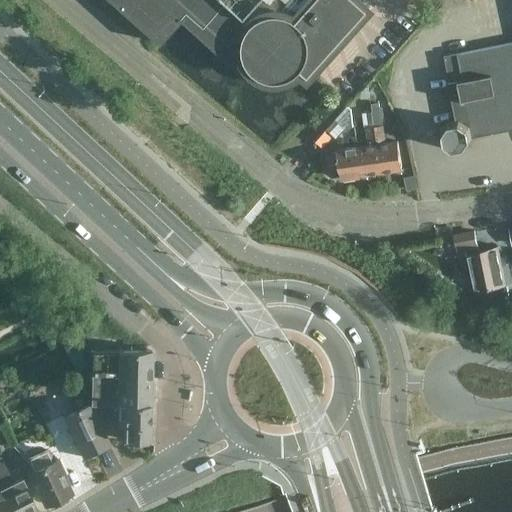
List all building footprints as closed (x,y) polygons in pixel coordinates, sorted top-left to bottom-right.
[(114,0),(162,43),(184,19),(248,77),(252,72),(260,78),(269,81),(279,82),(288,80),(297,76),(305,69),(309,73),(354,22),(353,22),(357,15),(358,7),(355,0),(114,0)] [(472,137),(511,128),(511,42),(444,57),(449,82),(447,82),(455,120),(446,120),(439,130),(442,145),(452,152),(465,149),(472,137)] [(383,125),(375,126),(382,172),(402,170),(398,141),(386,142),(383,125)] [(369,146),(358,147),(362,175),(382,172),(375,126),(366,127),(369,146)] [(341,178),(362,175),(358,147),(336,150),(337,153),(327,154),(329,170),(340,168),(341,178)] [(474,231),(455,235),(460,262),(471,271),(475,290),(476,290),(479,305),(509,298),(498,245),(478,250),(474,231)] [(93,348),(93,351),(92,375),(151,376),(151,350),(93,348)] [(68,376),(83,407),(63,417),(82,456),(110,442),(76,372),(68,376)] [(92,375),(92,402),(118,402),(150,403),(151,376),(92,375)] [(150,403),(118,402),(117,425),(125,426),(125,439),(149,440),(150,403)] [(0,511),(14,511),(5,491),(7,490),(5,485),(8,484),(3,473),(8,471),(1,455),(0,452),(0,511)] [(47,505),(57,500),(58,502),(71,496),(70,494),(71,493),(63,476),(65,475),(58,461),(52,464),(46,452),(29,461),(34,472),(31,474),(47,505)] [(15,468),(8,471),(3,473),(8,484),(5,485),(7,490),(5,491),(14,511),(28,511),(35,509),(15,468)]
